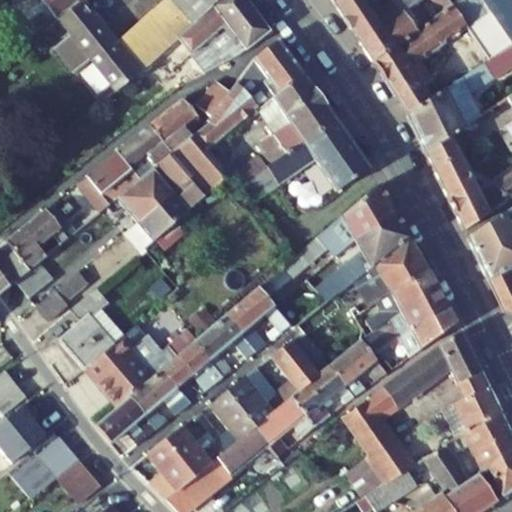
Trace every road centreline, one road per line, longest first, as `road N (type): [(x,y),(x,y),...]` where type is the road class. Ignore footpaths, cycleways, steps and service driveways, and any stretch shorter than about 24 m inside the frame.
road 1 (secondary): [(496,349),(373,115),(286,0)]
road 2 (residential): [(163,511),(98,443),(0,309)]
